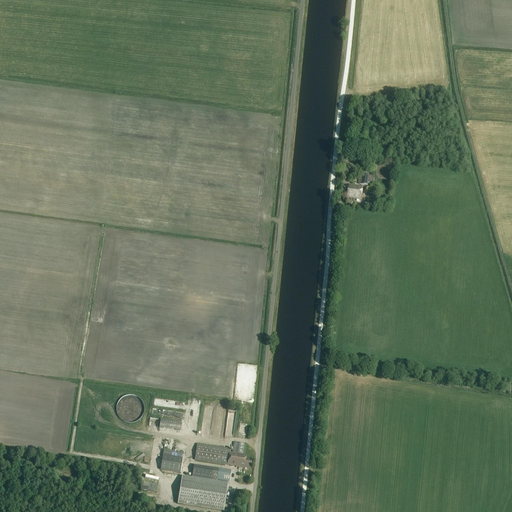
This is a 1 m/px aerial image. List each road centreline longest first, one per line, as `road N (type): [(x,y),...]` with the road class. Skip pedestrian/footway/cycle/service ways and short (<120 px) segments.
road 1 (unclassified): [(251,511),(302,0)]
road 2 (track): [(511,289),(459,101),(445,0)]
